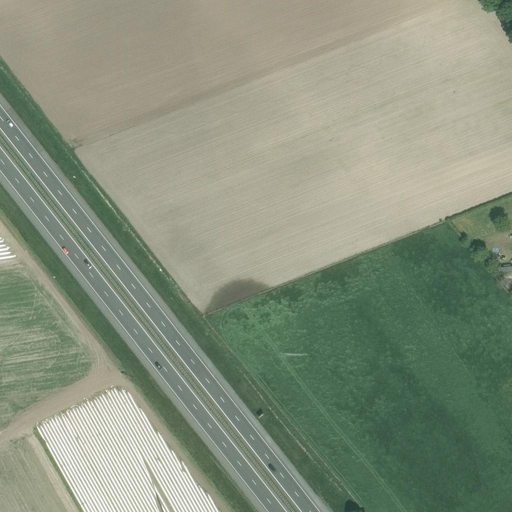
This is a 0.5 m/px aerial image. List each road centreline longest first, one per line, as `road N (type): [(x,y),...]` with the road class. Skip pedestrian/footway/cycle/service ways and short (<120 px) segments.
road 1 (motorway): [(309,511),(0,117)]
road 2 (motorway): [(0,160),(275,511)]
